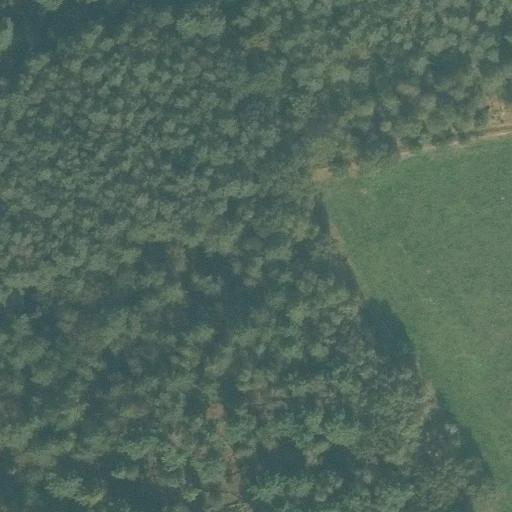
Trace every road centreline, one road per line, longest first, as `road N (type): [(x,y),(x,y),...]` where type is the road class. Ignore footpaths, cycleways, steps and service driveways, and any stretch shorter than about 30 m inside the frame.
road 1 (track): [(452,511),(283,172)]
road 2 (track): [(511,132),(283,172)]
road 3 (track): [(192,1),(0,96)]
road 4 (track): [(283,172),(192,1)]
road 5 (track): [(283,172),(335,222),(395,260)]
